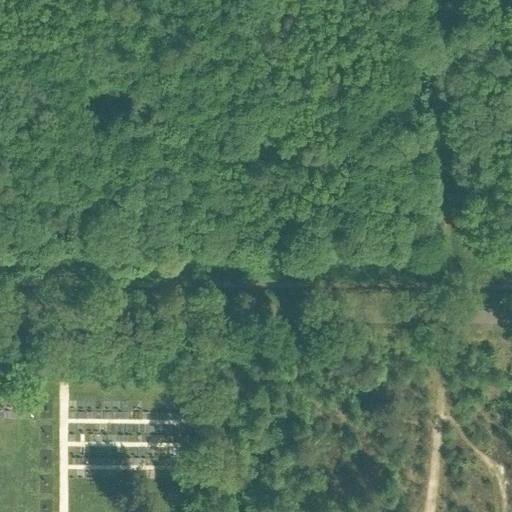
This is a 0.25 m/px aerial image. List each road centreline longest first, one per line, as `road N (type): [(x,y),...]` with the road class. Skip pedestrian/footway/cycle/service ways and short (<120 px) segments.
road 1 (unclassified): [(0,313),(511,317)]
road 2 (track): [(437,0),(446,317)]
